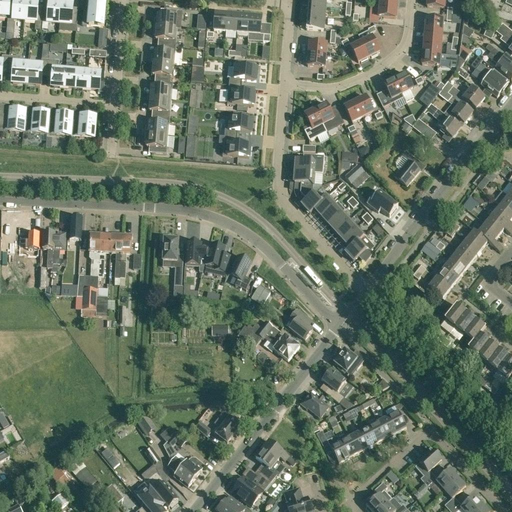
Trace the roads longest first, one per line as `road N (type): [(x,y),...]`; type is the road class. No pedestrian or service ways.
road 1 (residential): [(338,326),(236,229),(190,211),(0,200)]
road 2 (residential): [(283,85),(278,193),(365,290)]
road 3 (residential): [(191,511),(338,326)]
road 4 (residential): [(365,290),(511,106)]
road 5 (residential): [(511,457),(365,290)]
road 6 (residential): [(505,511),(430,430),(350,501)]
road 7 (residential): [(411,0),(403,47),(373,73),(324,89),(283,85)]
